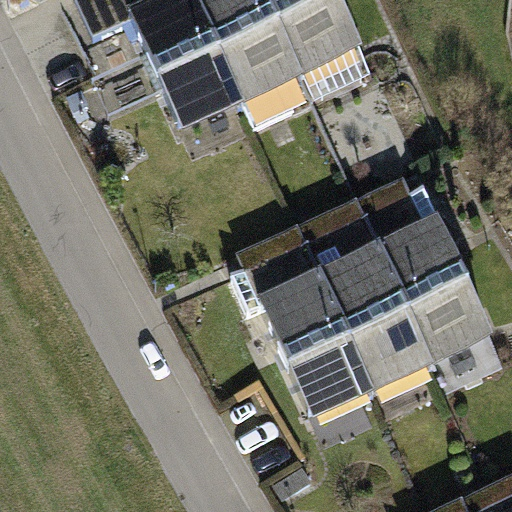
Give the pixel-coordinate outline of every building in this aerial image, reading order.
[(76,0),(96,42),(130,26),(118,0),(76,0)] [(118,0),(130,26),(179,137),(360,54),(336,0),(118,0)] [(246,276),(411,202),(403,184),(238,258),(246,276)] [(292,255),(246,276),(315,426),(492,346),(424,196),(411,202),(379,216),(350,229),(292,255)] [(511,482),(447,511),(486,511),(511,500),(511,482)] [(511,511),(511,501),(487,511),(511,511)]
